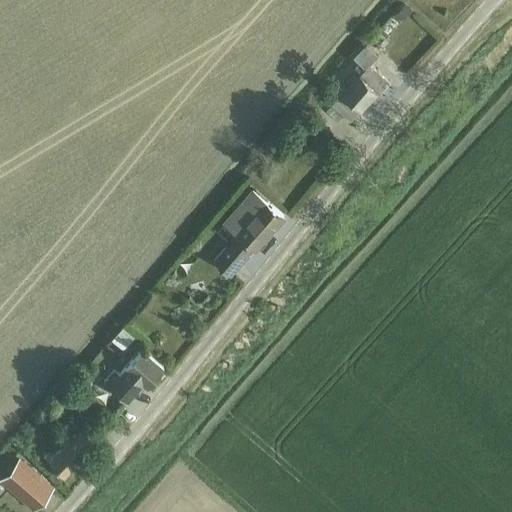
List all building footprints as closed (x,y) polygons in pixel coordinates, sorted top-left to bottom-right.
[(404,2),(395,13),(402,19),(412,8),(404,2)] [(354,57),(366,68),(327,109),(338,120),(344,114),(351,120),(361,110),(362,111),(389,82),(370,64),(378,55),(367,44),(354,57)] [(255,248),(284,216),(254,189),(225,221),(238,232),(214,260),(232,275),(249,255),(247,254),(254,246),(255,248)] [(147,386),(163,367),(141,348),(119,373),(114,369),(104,381),(126,400),(142,382),(147,386)] [(85,384),(91,378),(85,372),(79,379),(85,384)] [(64,479),(98,443),(81,427),(47,463),(64,479)] [(19,458),(1,478),(33,507),(51,487),(19,458)]
